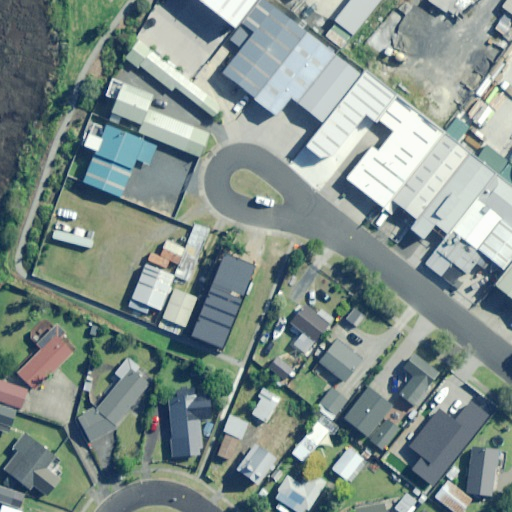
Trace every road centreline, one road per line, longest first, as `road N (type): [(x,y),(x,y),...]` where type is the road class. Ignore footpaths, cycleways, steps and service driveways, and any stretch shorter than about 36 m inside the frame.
road 1 (residential): [(511,366),(325,224)]
road 2 (residential): [(325,224),(238,207),(218,192),(220,166),(238,155),(260,160),(286,182)]
